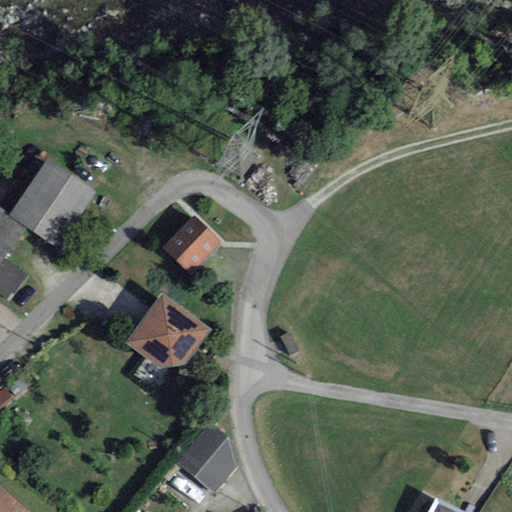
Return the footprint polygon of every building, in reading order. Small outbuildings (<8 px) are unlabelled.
[(54,173),(21,222),(62,249),(95,200),(54,173)] [(195,225),(170,252),(193,274),(218,248),(195,225)] [(200,335),(162,306),(133,343),(171,373),(200,335)] [(212,430),(181,465),(213,493),(234,469),(227,444),(212,430)] [(21,511),(0,493),(0,511),(21,511)]
